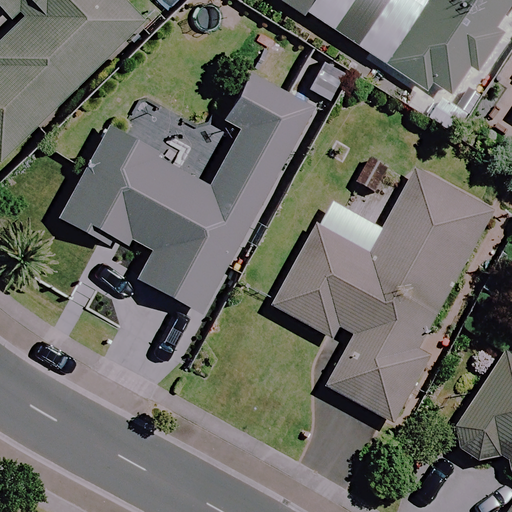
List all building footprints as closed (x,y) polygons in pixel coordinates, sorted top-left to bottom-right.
[(0,155),(137,26),(112,0),(0,0),(0,19),(2,22),(7,26),(0,32),(0,155)] [(511,0),(342,0),(376,21),(354,58),(415,95),(436,108),(456,75),(468,82),(498,32),(511,9),(511,0)] [(153,161),(94,129),(41,226),(110,264),(122,242),(143,253),(125,286),(189,320),(302,113),(229,74),(194,138),(218,151),(198,186),(153,161)] [(339,354),(318,393),(386,429),(425,357),(414,351),(488,211),(447,189),(409,169),(405,175),(376,230),(322,202),(263,314),(324,346),(339,354)] [(511,511),(511,353),(507,350),(447,443),(494,473),(505,457),(511,461),(511,473),(511,476),(511,511)]
